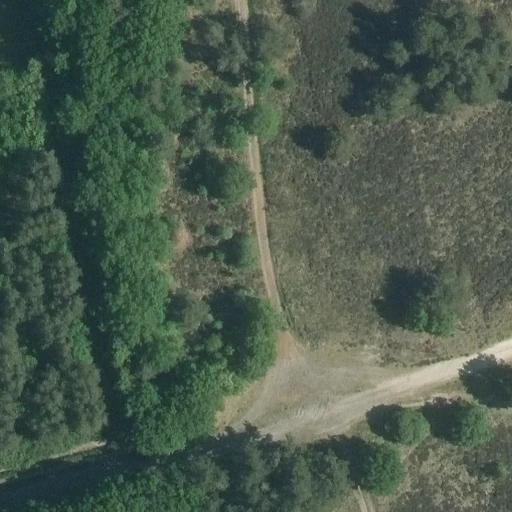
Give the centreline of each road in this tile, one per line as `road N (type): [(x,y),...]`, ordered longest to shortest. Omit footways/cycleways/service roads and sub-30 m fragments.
road 1 (track): [(331,414),(284,339),(266,270),(239,0)]
road 2 (track): [(0,507),(331,414)]
road 3 (track): [(331,414),(511,352)]
road 4 (track): [(511,410),(352,406)]
